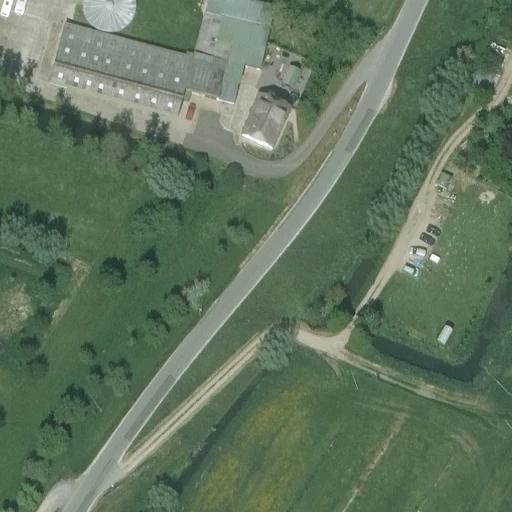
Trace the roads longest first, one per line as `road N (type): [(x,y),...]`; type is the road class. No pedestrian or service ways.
road 1 (unclassified): [(76,511),(172,372),(319,195),(420,0)]
road 2 (track): [(511,417),(319,345)]
